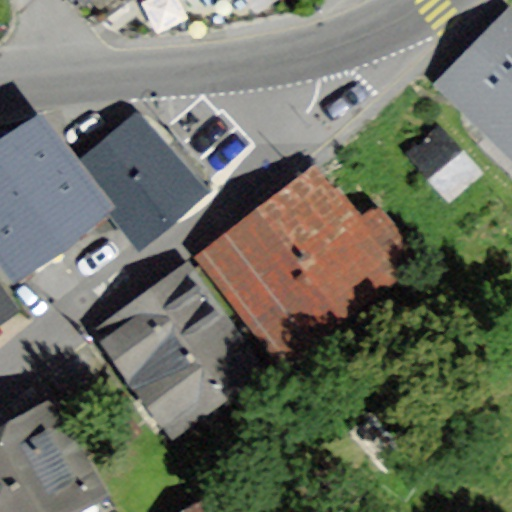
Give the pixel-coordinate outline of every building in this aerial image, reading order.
[(511,17),(479,51),(446,85),(511,148),(511,17)] [(134,114),(75,163),(140,241),(199,193),(146,128),(134,114)] [(15,140),(0,150),(0,273),(12,290),(110,220),(40,122),(15,140)] [(319,174),(207,256),(284,362),(339,322),(417,265),(378,212),(358,226),(319,174)] [(182,274),(104,331),(141,382),(179,434),(257,377),(182,274)] [(0,293),(0,321),(13,312),(0,293)] [(37,413),(0,434),(0,511),(67,511),(100,494),(50,406),(37,413)] [(219,511),(214,501),(193,511),(219,511)]
